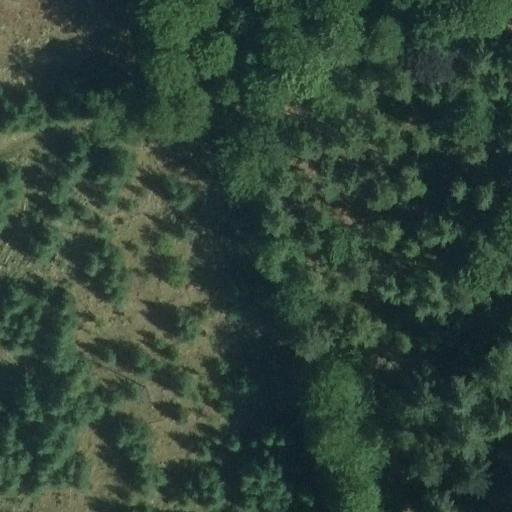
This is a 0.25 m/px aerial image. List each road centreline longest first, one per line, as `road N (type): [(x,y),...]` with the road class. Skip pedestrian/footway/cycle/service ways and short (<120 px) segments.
road 1 (track): [(346,511),(197,0)]
road 2 (track): [(466,0),(223,93)]
